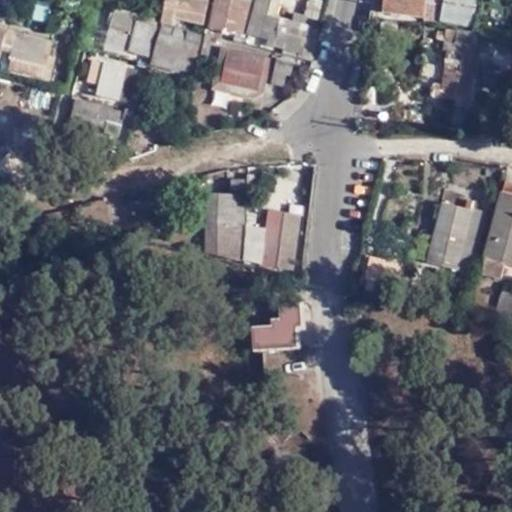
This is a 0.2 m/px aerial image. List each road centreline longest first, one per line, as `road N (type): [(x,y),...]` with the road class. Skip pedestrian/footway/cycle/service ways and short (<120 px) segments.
road 1 (unclassified): [(511,153),(336,136)]
road 2 (residential): [(336,136),(350,0)]
